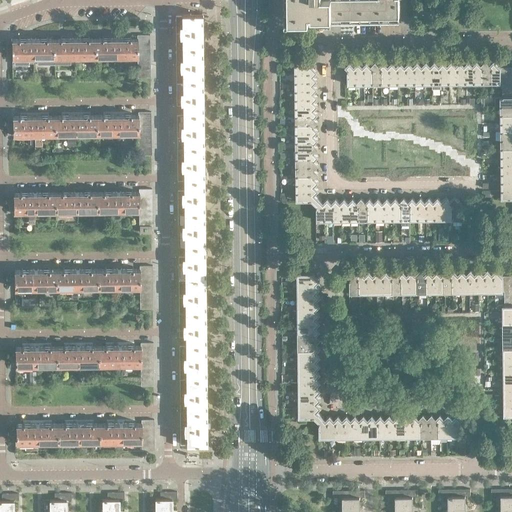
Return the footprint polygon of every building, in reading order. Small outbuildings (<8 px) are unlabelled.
[(284,0),(285,7),(285,9),(285,17),(285,18),(290,18),(318,18),(318,14),(336,14),(351,14),(351,19),(352,19),(361,19),(362,19),(370,19),(370,18),(372,18),(372,19),(380,19),(380,18),(381,18),(381,19),(390,18),(391,18),(399,18),(400,18),(400,13),(400,0),(284,0)] [(203,47),(203,13),(182,13),(182,14),(176,14),(176,47),(203,47)] [(96,55),(96,38),(89,38),(89,36),(88,36),(88,39),(83,39),(83,38),(67,38),(67,39),(62,39),(62,37),(60,37),(60,38),(54,38),(54,56),(64,56),(64,54),(70,54),(70,56),(80,56),(80,54),(86,54),(86,55),(96,55)] [(137,47),(137,41),(137,37),(131,37),(131,36),(130,36),(130,38),(124,38),(109,38),(103,38),(103,36),(102,36),(102,38),(96,38),(96,55),(105,55),(105,53),(112,53),(112,55),(122,55),(122,53),(128,53),(128,55),(137,55),(137,53),(137,47)] [(54,56),(54,38),(48,38),(48,37),(46,37),(46,39),(41,39),(41,38),(25,39),(20,39),(20,37),(19,37),(19,39),(12,39),(12,56),(22,56),(22,54),(28,54),(28,56),(38,56),(38,54),(45,54),(45,56),(54,56)] [(203,80),(203,61),(203,47),(176,47),(176,80),(203,80)] [(442,83),(442,68),(438,65),(434,60),(430,65),(433,68),(433,83),(442,83)] [(450,67),(447,64),(443,60),(438,65),(442,68),(442,83),(450,83),(450,67)] [(458,67),(455,64),(451,60),(447,64),(450,67),(450,83),(459,83),(458,67)] [(467,83),(467,67),(464,64),(460,60),(455,64),(458,67),(459,83),(467,83)] [(475,67),(472,64),(468,60),(464,64),(467,67),(467,83),(475,83),(475,67)] [(484,83),(484,67),(481,64),(476,60),(472,64),(475,67),(475,83),(484,83)] [(492,67),(489,64),(485,60),(481,64),(484,67),(484,83),(492,82),(492,67)] [(501,82),(501,78),(501,73),(501,67),(494,60),(489,64),(492,67),(492,82),(501,82)] [(357,84),(357,68),(354,65),(350,61),(345,66),(348,69),(348,84),(357,84)] [(366,84),(366,68),(362,65),(358,61),(354,65),(357,68),(357,84),(366,84)] [(374,84),(374,68),(371,65),(367,61),(362,65),(366,68),(366,84),(374,84)] [(382,68),(379,65),(375,61),(371,65),(374,68),(374,84),(383,84),(382,68)] [(391,83),(391,68),(388,65),(384,61),(379,65),(382,68),(383,84),(391,83)] [(399,83),(399,68),(396,65),(392,61),(388,65),(391,68),(391,83),(399,83)] [(408,83),(408,68),(405,65),(400,61),(396,65),(399,68),(399,83),(408,83)] [(416,68),(413,65),(409,61),(405,65),(408,68),(408,83),(416,83),(416,68)] [(425,83),(425,68),(422,65),(417,61),(413,65),(416,68),(416,83),(425,83)] [(433,83),(433,68),(430,65),(426,61),(422,65),(425,68),(425,83),(433,83)] [(318,71),(311,64),(295,64),(295,72),(310,72),(314,75),(318,71)] [(318,79),(314,75),(310,72),(295,72),(295,80),(311,80),(314,83),(318,79)] [(177,146),(204,146),(204,108),(203,80),(176,80),(177,104),(183,103),(183,108),(183,112),(182,112),(182,113),(177,113),(177,146)] [(318,87),(314,83),(311,80),(295,80),(295,89),(311,89),(314,92),(318,87)] [(318,96),(314,92),(311,89),(295,89),(295,97),(311,97),(314,100),(318,96)] [(511,95),(503,96),(501,96),(501,104),(511,104),(511,95)] [(318,104),(314,100),(311,97),(295,97),(295,106),(311,106),(314,109),(318,104)] [(511,104),(501,104),(501,113),(511,112),(511,104)] [(318,113),(314,109),(311,106),(295,106),(296,114),(311,114),(314,117),(318,113)] [(511,112),(501,113),(501,121),(511,120),(511,112)] [(97,132),(97,115),(90,115),(90,113),(89,113),(89,116),(83,116),(83,115),(68,115),(68,116),(63,116),(62,114),(61,114),(61,115),(55,115),(55,133),(65,133),(65,131),(71,131),(71,133),(81,132),(81,131),(87,130),(87,132),(97,132)] [(138,132),(138,130),(138,124),(138,118),(138,114),(132,114),(132,113),(131,113),(131,115),(125,115),(110,115),(104,115),(104,113),(103,113),(103,115),(97,115),(97,132),(106,132),(106,130),(112,130),(112,132),(123,132),(123,130),(129,130),(129,132),(138,132)] [(55,133),(55,115),(48,115),(48,114),(47,114),(47,116),(42,116),(42,115),(26,116),(21,116),(21,114),(19,114),(19,116),(13,116),(13,133),(23,133),(23,131),(29,131),(29,133),(39,133),(39,131),(46,131),(46,133),(55,133)] [(318,121),(314,117),(311,114),(296,114),(296,123),(311,122),(314,125),(318,121)] [(511,120),(501,121),(501,129),(511,129),(511,120)] [(318,130),(314,125),(311,122),(296,123),(296,131),(311,131),(314,134),(318,130)] [(511,129),(501,129),(501,138),(511,137),(511,129)] [(318,138),(314,134),(311,131),(296,131),(296,139),(311,139),(314,142),(318,138)] [(511,137),(501,138),(501,146),(511,146),(511,137)] [(319,146),(314,142),(311,139),(296,139),(296,148),(311,148),(314,151),(319,146)] [(204,183),(204,146),(177,146),(177,179),(183,179),(183,183),(184,188),(178,188),(178,212),(205,212),(204,183)] [(511,146),(501,146),(501,155),(511,154),(511,146)] [(319,155),(314,151),(311,148),(296,148),(296,156),(311,156),(314,159),(319,155)] [(424,152),(425,165),(444,164),(444,152),(424,152)] [(511,154),(501,155),(501,163),(511,163),(511,154)] [(319,163),(314,159),(311,156),(296,156),(296,165),(312,165),(315,168),(319,163)] [(409,157),(410,170),(422,170),(422,156),(409,157)] [(511,163),(501,163),(501,172),(511,171),(511,163)] [(319,172),(315,168),(312,165),(296,165),(296,173),(312,173),(315,176),(319,172)] [(511,171),(501,172),(501,180),(511,179),(511,171)] [(319,180),(315,176),(312,173),(296,173),(296,182),(312,181),(315,184),(319,180)] [(511,179),(501,180),(502,189),(511,188),(511,179)] [(319,189),(315,184),(312,181),(296,182),(296,190),(312,190),(315,193),(319,189)] [(511,188),(502,189),(502,198),(511,197),(511,188)] [(97,209),(97,192),(91,192),(91,190),(90,190),(90,192),(84,193),(84,192),(76,192),(69,192),(69,193),(63,193),(63,191),(62,191),(62,192),(56,192),(56,210),(65,210),(65,208),(71,208),(71,209),(82,209),(82,207),(88,207),(88,209),(97,209)] [(139,201),(139,195),(139,191),(133,191),(133,190),(131,190),(131,192),(126,192),(126,191),(110,192),(105,192),(105,190),(104,190),(104,192),(97,192),(97,209),(107,209),(107,207),(113,207),(113,209),(123,209),(123,207),(130,207),(130,209),(139,209),(139,207),(139,201)] [(319,197),(315,193),(312,190),(296,190),(296,200),(312,200),(314,202),(319,197)] [(56,210),(56,192),(49,192),(49,191),(48,191),(48,193),(43,193),(43,192),(27,192),(27,193),(22,193),(22,191),(20,191),(20,192),(13,193),(14,210),(24,210),(23,208),(30,208),(30,210),(40,210),(40,208),(46,208),(46,210),(56,210)] [(420,204),(416,201),(412,196),(408,201),(411,204),(411,219),(420,219),(420,204)] [(428,204),(425,201),(421,196),(416,201),(420,204),(420,219),(428,219),(428,204)] [(437,219),(436,203),(433,200),(429,196),(425,201),(428,204),(428,219),(437,219)] [(445,219),(445,203),(442,200),(438,196),(433,200),(436,203),(437,219),(445,219)] [(453,203),(450,200),(446,196),(442,200),(445,203),(445,219),(453,219),(453,203)] [(462,219),(461,203),(454,196),(450,200),(453,203),(453,219),(462,219)] [(327,220),(327,205),(324,202),(319,197),(314,202),(317,205),(317,220),(327,220)] [(335,220),(335,205),(332,202),(328,197),(324,202),(327,205),(327,220),(335,220)] [(344,204),(341,201),(336,197),(332,202),(335,205),(335,220),(344,220),(344,204)] [(352,204),(349,201),(345,197),(341,201),(344,204),(344,220),(352,220),(352,204)] [(361,220),(360,204),(357,201),(353,197),(349,201),(352,204),(352,220),(361,220)] [(369,220),(369,204),(366,201),(362,197),(357,201),(360,204),(361,220),(369,220)] [(377,204),(374,201),(370,197),(366,201),(369,204),(369,220),(378,219),(377,204)] [(386,219),(386,204),(383,201),(378,197),(374,201),(377,204),(378,219),(386,219)] [(394,219),(394,204),(391,201),(387,197),(383,201),(386,204),(386,219),(394,219)] [(403,204),(400,201),(395,197),(391,201),(394,204),(394,219),(403,219),(403,204)] [(411,204),(408,201),(404,197),(400,201),(403,204),(403,219),(411,219),(411,204)] [(205,250),(205,219),(205,212),(178,212),(178,245),(184,245),(184,246),(184,251),(184,254),(178,254),(178,278),(205,278),(205,250)] [(98,286),(98,269),(92,269),(92,267),(90,267),(90,269),(85,269),(69,269),(69,270),(64,270),(64,267),(63,267),(63,269),(56,269),(57,287),(66,286),(66,284),(72,284),(72,286),(83,286),(83,284),(89,284),(89,286),(98,286)] [(140,277),(140,272),(140,268),(133,268),(133,267),(132,267),(132,269),(127,269),(127,268),(111,268),(111,269),(106,269),(106,267),(104,267),(105,269),(98,269),(98,286),(108,286),(108,284),(114,284),(114,286),(124,286),(124,284),(131,284),(131,286),(140,286),(140,284),(140,277)] [(57,287),(56,269),(50,269),(50,268),(49,268),(49,270),(43,270),(43,269),(28,269),(28,270),(22,270),(22,268),(21,268),(21,270),(14,270),(15,287),(24,287),(24,285),(31,285),(31,287),(41,287),(41,285),(47,285),(47,287),(57,287)] [(494,276),(491,273),(487,268),(483,273),(486,276),(486,291),(495,291),(494,276)] [(503,291),(503,290),(503,287),(503,281),(503,276),(503,275),(496,268),(491,273),(494,276),(495,291),(503,291)] [(410,277),(407,274),(403,269),(399,274),(402,277),(402,292),(410,292),(410,277)] [(419,292),(418,276),(415,273),(411,269),(407,274),(410,277),(410,292),(419,292)] [(427,292),(427,276),(424,273),(420,269),(415,273),(418,276),(419,292),(427,292)] [(435,276),(432,273),(428,269),(424,273),(427,276),(427,292),(436,292),(435,276)] [(444,292),(444,276),(441,273),(436,269),(432,273),(435,276),(436,292),(444,292)] [(452,276),(449,273),(445,269),(441,273),(444,276),(444,292),(452,291),(452,276)] [(461,291),(461,276),(458,273),(453,269),(449,273),(452,276),(452,291),(461,291)] [(469,291),(469,276),(466,273),(462,269),(458,273),(461,276),(461,291),(469,291)] [(478,276),(474,273),(470,269),(466,273),(469,276),(469,291),(478,291),(478,276)] [(486,291),(486,276),(483,273),(479,269),(474,273),(478,276),(478,291),(486,291)] [(359,277),(356,274),(352,270),(347,275),(350,277),(350,293),(360,293),(359,277)] [(368,292),(368,277),(365,274),(361,270),(356,274),(359,277),(360,293),(368,292)] [(376,277),(373,274),(369,270),(365,274),(368,277),(368,292),(376,292),(376,277)] [(385,292),(385,277),(382,274),(377,270),(373,274),(376,277),(376,292),(385,292)] [(393,277),(390,274),(386,270),(382,274),(385,277),(385,292),(393,292),(393,277)] [(402,292),(402,277),(399,274),(394,270),(390,274),(393,277),(393,292),(402,292)] [(320,279),(313,272),(297,272),(297,281),(313,280),(316,283),(320,279)] [(206,311),(205,278),(178,278),(179,311),(206,311)] [(320,288),(316,283),(313,280),(297,281),(297,289),(313,289),(316,292),(320,288)] [(320,296),(316,292),(313,289),(297,289),(298,297),(313,297),(316,300),(320,296)] [(320,304),(316,300),(313,297),(298,297),(298,306),(313,306),(316,309),(320,304)] [(511,304),(505,305),(503,305),(503,313),(511,312),(511,304)] [(320,313),(316,309),(313,306),(298,306),(298,314),(313,314),(316,317),(320,313)] [(180,377),(207,377),(206,340),(206,311),(179,311),(179,335),(185,335),(185,341),(185,344),(179,344),(180,377)] [(511,312),(503,313),(503,321),(511,321),(511,312)] [(320,321),(316,317),(313,314),(298,314),(298,323),(313,323),(316,326),(320,321)] [(511,321),(503,321),(503,330),(511,329),(511,321)] [(321,330),(316,326),(313,323),(298,323),(298,331),(313,331),(316,334),(321,330)] [(511,329),(503,330),(503,338),(511,337),(511,329)] [(321,338),(316,334),(313,331),(298,331),(298,340),(313,339),(317,342),(321,338)] [(511,337),(503,338),(503,346),(511,346),(511,337)] [(321,347),(317,342),(313,339),(298,340),(298,348),(314,348),(317,351),(321,347)] [(99,363),(99,346),(93,346),(93,344),(91,344),(91,346),(86,346),(70,346),(70,347),(65,347),(65,344),(64,344),(64,346),(57,346),(58,364),(67,363),(67,362),(73,361),(73,363),(83,363),(83,361),(90,361),(90,363),(99,363)] [(141,354),(141,348),(141,345),(134,345),(134,344),(133,344),(133,346),(128,346),(128,345),(112,345),(112,346),(107,346),(107,344),(105,344),(105,345),(99,346),(99,363),(109,363),(109,361),(115,361),(115,363),(125,363),(125,361),(131,361),(131,363),(141,363),(141,360),(141,354)] [(58,364),(57,346),(51,346),(51,345),(50,345),(50,347),(44,347),(44,346),(29,346),(29,347),(23,347),(23,345),(22,345),(22,346),(15,346),(15,364),(25,364),(25,362),(32,362),(32,364),(42,364),(42,362),(48,362),(48,364),(58,364)] [(511,346),(503,346),(503,355),(511,354),(511,346)] [(321,355),(317,351),(314,348),(298,348),(298,357),(314,356),(317,359),(321,355)] [(511,354),(503,355),(504,363),(511,363),(511,354)] [(321,364),(317,359),(314,356),(298,357),(298,365),(314,365),(317,368),(321,364)] [(321,372),(317,368),(314,365),(298,365),(298,373),(314,373),(317,376),(321,372)] [(321,380),(317,376),(314,373),(298,373),(299,382),(314,382),(317,385),(321,380)] [(207,410),(207,377),(180,377),(180,410),(207,410)] [(321,389),(317,385),(314,382),(299,382),(299,390),(314,390),(317,393),(321,389)] [(321,397),(317,393),(314,390),(299,390),(299,399),(314,399),(317,402),(321,397)] [(321,406),(317,402),(314,399),(299,399),(299,407),(314,407),(317,410),(321,406)] [(322,414),(317,410),(314,407),(299,407),(299,417),(314,417),(317,419),(322,414)] [(207,443),(207,410),(180,410),(180,443),(186,443),(207,443)] [(430,420),(427,418),(423,413),(419,418),(422,421),(422,436),(431,436),(430,420)] [(439,420),(436,417),(432,413),(427,418),(430,420),(431,436),(439,436),(439,420)] [(448,436),(447,420),(444,417),(440,413),(436,417),(439,420),(439,436),(448,436)] [(456,436),(456,420),(453,417),(448,413),(444,417),(447,420),(448,436),(456,436)] [(464,436),(464,420),(457,413),(453,417),(456,420),(456,436),(464,436)] [(329,422),(326,419),(322,414),(317,419),(319,422),(319,437),(329,437),(329,422)] [(338,422),(335,419),(330,414),(326,419),(329,422),(329,437),(338,437),(338,422)] [(346,437),(346,421),(343,418),(339,414),(335,419),(338,422),(338,437),(346,437)] [(354,421),(351,418),(347,414),(343,418),(346,421),(346,437),(355,437),(354,421)] [(363,437),(363,421),(360,418),(356,414),(351,418),(354,421),(355,437),(363,437)] [(372,437),(371,421),(368,418),(364,414),(360,418),(363,421),(363,437),(372,437)] [(380,421),(377,418),(372,414),(368,418),(371,421),(372,437),(380,436),(380,421)] [(388,436),(388,421),(385,418),(381,414),(377,418),(380,421),(380,436),(388,436)] [(397,421),(394,418),(389,414),(385,418),(388,421),(388,436),(397,436),(397,421)] [(405,436),(405,421),(402,418),(398,414),(394,418),(397,421),(397,436),(405,436)] [(414,421),(411,418),(406,414),(402,418),(405,421),(405,436),(414,436),(414,421)] [(422,436),(422,421),(419,418),(415,414),(411,418),(414,421),(414,436),(422,436)] [(100,440),(100,423),(93,423),(93,421),(92,421),(92,423),(87,423),(71,423),(71,424),(66,424),(66,421),(64,421),(64,423),(58,423),(58,440),(68,440),(68,438),(74,438),(74,440),(84,440),(84,438),(91,438),(91,440),(100,440)] [(141,431),(141,425),(141,422),(135,422),(135,421),(134,421),(134,423),(128,423),(128,422),(113,422),(113,423),(107,423),(107,421),(106,421),(106,423),(100,423),(100,440),(109,440),(109,441),(116,441),(116,440),(126,440),(126,438),(132,438),(132,440),(141,440),(141,437),(141,431)] [(58,440),(58,423),(52,423),(52,422),(50,422),(50,424),(45,424),(45,423),(30,423),(30,424),(24,424),(24,422),(23,422),(23,423),(16,423),(16,441),(26,441),(26,439),(32,439),(32,441),(43,441),(43,439),(49,439),(49,441),(58,440)] [(171,511),(172,498),(177,498),(177,491),(160,491),(160,498),(155,498),(155,511),(171,511)] [(66,511),(66,499),(71,499),(71,492),(54,492),(54,499),(49,499),(49,511),(66,511)] [(119,511),(119,498),(124,498),(124,492),(107,492),(107,498),(102,498),(102,511),(119,511)] [(0,511),(13,511),(13,500),(18,499),(18,493),(2,493),(2,500),(0,499),(0,511)] [(511,511),(511,494),(506,494),(501,494),(501,511),(511,511)] [(412,511),(413,508),(412,495),(401,495),(396,495),(395,511),(412,511)] [(465,511),(466,508),(465,495),(453,495),(448,495),(448,511),(465,511)] [(359,511),(360,509),(360,496),(348,496),(343,496),(343,511),(359,511)]
